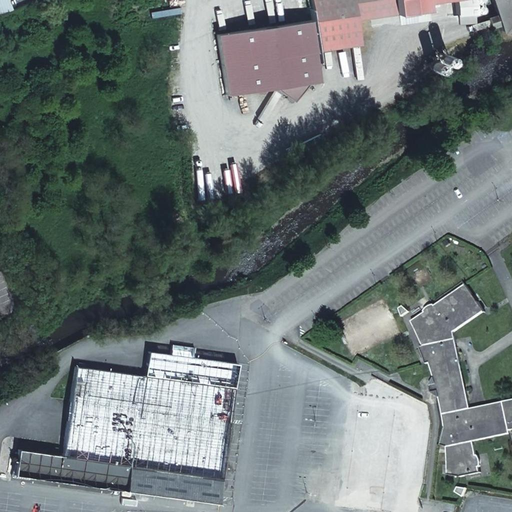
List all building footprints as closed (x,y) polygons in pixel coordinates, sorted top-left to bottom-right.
[(0,0),(0,12),(11,9),(7,0),(0,0)] [(361,44),(357,20),(427,9),(425,1),(431,0),(452,0),(454,14),(472,13),(473,13),(483,12),(480,0),(310,0),(319,51),(361,44)] [(511,27),(511,0),(492,0),(502,31),(511,27)] [(311,25),(217,38),(225,99),(320,85),(311,25)] [(511,399),(471,409),(454,332),(485,311),(466,284),(435,306),(434,305),(429,307),(424,311),(425,312),(412,321),(422,346),(420,347),(427,364),(430,363),(436,384),(431,385),(430,386),(432,392),(433,393),(438,392),(442,411),(445,428),(441,445),(447,448),(448,461),(448,475),(461,477),(466,476),(465,473),(470,472),(471,475),(480,473),(479,467),(480,467),(481,465),(481,462),(480,460),(479,457),(478,455),(477,455),(474,442),(510,434),(510,431),(511,430),(511,399)] [(400,309),(403,317),(410,312),(404,306),(400,309)] [(170,353),(148,350),(144,375),(73,365),(61,454),(17,447),(13,475),(218,503),(237,362),(192,356),(194,346),(171,343),(170,353)] [(414,419),(415,410),(400,407),(399,401),(399,400),(365,396),(352,488),(380,492),(387,493),(404,495),(414,419)] [(467,489),(458,487),(456,492),(464,497),(467,489)]
